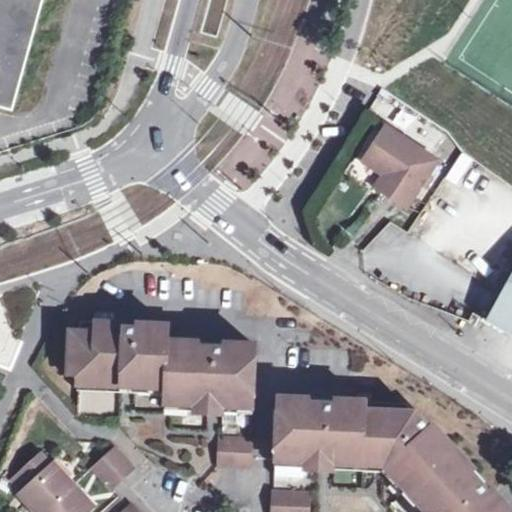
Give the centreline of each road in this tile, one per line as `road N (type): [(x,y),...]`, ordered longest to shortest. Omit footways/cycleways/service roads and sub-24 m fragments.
road 1 (tertiary): [(511,401),(238,227)]
road 2 (residential): [(238,227),(265,198),(359,0)]
road 3 (secondary): [(157,145),(217,86),(247,0)]
road 4 (secondary): [(157,145),(0,205)]
road 5 (secondary): [(193,0),(157,145)]
